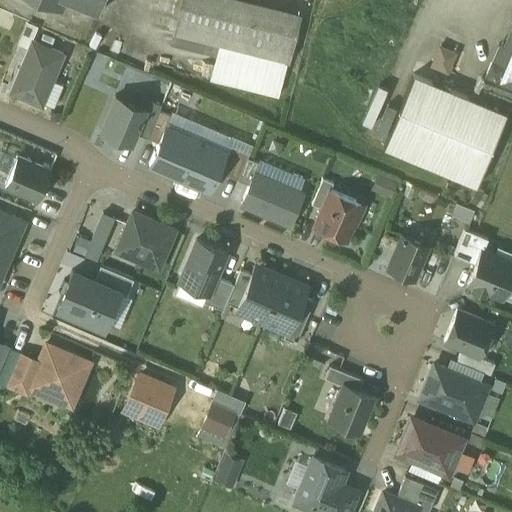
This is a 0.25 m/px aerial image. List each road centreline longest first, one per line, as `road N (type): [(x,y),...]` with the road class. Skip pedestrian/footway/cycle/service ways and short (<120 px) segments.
road 1 (residential): [(369,286),(92,167)]
road 2 (residential): [(92,167),(29,310)]
road 3 (residential): [(407,366),(430,311),(369,286)]
road 4 (residential): [(407,366),(348,341),(369,286)]
